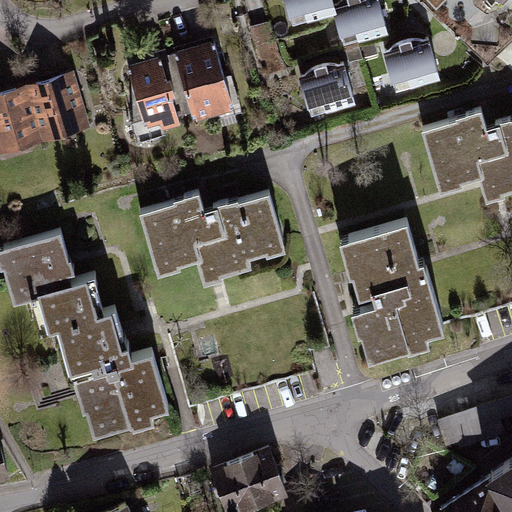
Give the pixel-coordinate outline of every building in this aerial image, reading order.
[(288,0),(294,21),(335,9),(339,8),(337,2),(336,0),(288,0)] [(344,41),(390,28),(381,0),(344,0),(337,2),(339,8),(335,9),(344,41)] [(402,45),(387,50),(398,87),(442,74),(432,37),(415,42),(413,35),(407,36),(400,39),(402,45)] [(212,42),(174,56),(202,127),(239,112),(212,42)] [(166,57),(127,69),(148,141),(187,130),(166,57)] [(318,70),(302,74),(313,112),(358,98),(347,62),(331,66),(329,60),(322,61),(316,63),(318,70)] [(96,134),(79,74),(32,87),(48,147),(96,134)] [(32,87),(0,95),(0,159),(48,147),(32,87)] [(484,110),(419,129),(441,202),(485,189),(491,206),(511,199),(511,131),(492,138),(484,110)] [(198,201),(141,217),(159,282),(184,274),(182,265),(199,260),(208,291),(224,286),(258,277),(253,261),(288,252),(273,196),(220,210),(202,215),(198,201)] [(406,228),(348,246),(367,309),(352,314),(368,367),(453,342),(435,281),(423,284),(406,228)] [(56,236),(3,251),(18,305),(40,299),(49,332),(61,329),(74,374),(84,408),(100,404),(105,423),(165,406),(150,355),(129,361),(115,309),(95,314),(85,278),(69,283),(56,236)] [(511,395),(442,417),(451,444),(506,427),(503,414),(511,411),(511,395)] [(212,461),(228,510),(288,491),(272,442),(212,461)] [(511,453),(493,465),(511,495),(511,453)] [(448,511),(511,511),(511,495),(493,465),(443,506),(448,511)] [(141,511),(131,489),(82,511),(141,511)]
